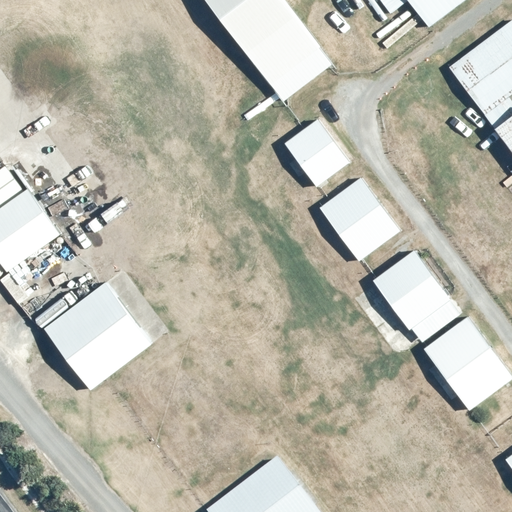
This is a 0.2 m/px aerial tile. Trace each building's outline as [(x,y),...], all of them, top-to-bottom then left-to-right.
[(336,61),(290,0),(211,0),(287,99),(332,65),(336,61)] [(384,0),(393,12),(408,0),(384,0)] [(413,0),(432,24),(464,0),(413,0)] [(511,19),(452,64),(499,126),(511,115),(511,19)] [(354,159),(321,115),(304,127),(287,139),(299,156),(309,170),(319,184),(354,159)] [(511,115),(499,126),(511,143),(511,115)] [(0,169),(0,207),(27,188),(9,163),(6,165),(0,169)] [(404,228),(364,174),(330,199),(323,204),(363,259),(363,258),(404,228)] [(66,230),(33,184),(27,188),(0,207),(0,253),(11,269),(63,232),(66,230)] [(110,251),(91,225),(78,235),(96,260),(110,251)] [(465,311),(418,246),(377,276),(376,277),(379,281),(412,328),(415,325),(424,338),(425,339),(465,311)] [(156,340),(110,278),(46,326),(93,387),(156,340)] [(429,344),(427,345),(440,363),(462,393),(473,408),(511,378),(511,366),(472,313),(429,344)] [(213,511),(325,511),(282,455),(211,509),(213,511)]
